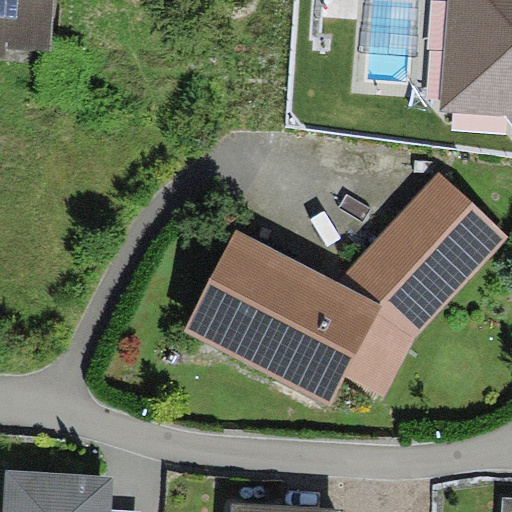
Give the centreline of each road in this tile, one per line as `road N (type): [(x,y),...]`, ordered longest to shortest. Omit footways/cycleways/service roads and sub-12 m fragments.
road 1 (residential): [(42,406),(108,429),(272,455),(511,454)]
road 2 (residential): [(42,406),(131,234),(236,144)]
